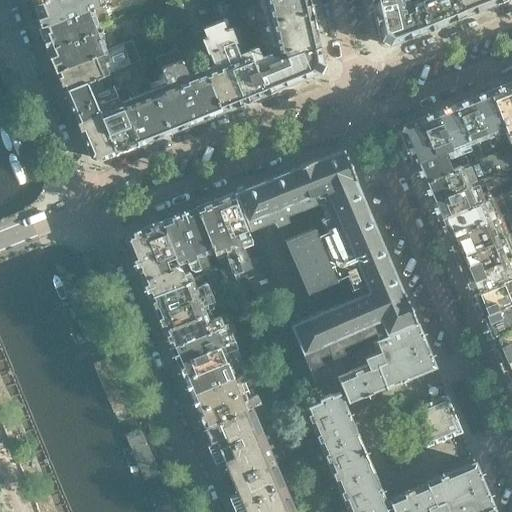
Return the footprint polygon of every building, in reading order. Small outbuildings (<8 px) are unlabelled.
[(90,6),(104,0),(42,0),(34,3),(39,16),(36,17),(39,26),(90,6)] [(311,11),(308,0),(265,0),(270,20),(311,11)] [(418,32),(409,10),(406,11),(401,0),(377,0),(370,2),(379,40),(378,41),(387,45),(387,44),(418,32)] [(463,14),(457,0),(410,0),(414,8),(409,10),(418,32),(447,20),(447,21),(463,14)] [(487,5),(485,0),(457,0),(463,14),(487,5)] [(98,28),(90,6),(39,26),(37,27),(46,49),(98,28)] [(322,63),(311,11),(270,20),(278,55),(285,53),(287,58),(277,62),(275,56),(264,61),(260,51),(249,55),(264,93),(318,71),(319,72),(323,64),(322,63)] [(240,59),(233,42),(237,41),(230,24),(226,25),(223,16),(210,21),(242,101),(264,93),(249,55),(240,59)] [(242,101),(210,21),(204,23),(208,33),(202,35),(215,68),(205,72),(220,110),(242,101)] [(107,49),(98,28),(46,49),(54,70),(107,49)] [(63,91),(64,91),(86,82),(109,73),(131,64),(123,43),(107,49),(54,70),(55,72),(63,91)] [(220,110),(205,72),(185,80),(184,77),(186,72),(177,50),(166,54),(193,121),(221,110),(220,110)] [(193,121),(166,54),(155,58),(163,80),(169,83),(170,86),(150,95),(165,132),(193,121)] [(137,144),(122,106),(109,73),(86,82),(114,153),(137,144)] [(114,153),(86,82),(64,91),(90,156),(97,159),(98,159),(114,153)] [(511,143),(511,94),(507,83),(487,90),(505,132),(510,145),(511,143)] [(505,132),(487,90),(469,97),(488,139),(505,132)] [(165,132),(150,95),(122,106),(137,144),(165,132)] [(488,139),(469,97),(452,104),(470,146),(488,139)] [(470,146),(452,104),(434,111),(451,149),(453,153),(470,146)] [(451,149),(434,111),(417,118),(433,157),(443,153),(451,149)] [(433,157),(417,118),(402,125),(401,124),(399,130),(414,165),(433,157)] [(415,321),(375,231),(366,208),(365,206),(354,180),(353,178),(354,178),(342,148),(313,160),(313,159),(290,168),(290,169),(233,192),(248,230),(272,220),(274,226),(287,221),(284,215),(319,201),(325,216),(321,218),(326,231),(316,234),(315,229),(284,242),(306,294),(312,309),(356,291),(359,298),(289,327),(306,366),(321,360),(318,354),(328,350),(330,355),(341,350),(338,344),(376,329),(378,335),(415,321)] [(451,172),(447,163),(443,153),(433,157),(414,165),(422,184),(451,172)] [(460,168),(451,172),(422,184),(429,202),(467,187),(460,168)] [(475,206),(467,187),(429,202),(437,221),(475,206)] [(248,230),(233,192),(232,192),(215,199),(242,268),(251,264),(242,243),(252,239),(248,230)] [(242,268),(215,199),(195,207),(196,207),(213,250),(215,254),(225,250),(234,271),(242,268)] [(489,221),(493,219),(489,210),(485,211),(481,203),(475,206),(437,221),(444,237),(445,237),(445,238),(489,221)] [(213,250),(196,207),(178,214),(199,267),(208,263),(204,254),(213,250)] [(199,267),(178,214),(160,221),(175,256),(177,260),(181,263),(184,262),(186,267),(192,270),(199,267)] [(175,256),(160,221),(160,220),(142,228),(160,274),(167,271),(163,260),(175,256)] [(452,256),(497,238),(489,221),(445,238),(452,256)] [(160,274),(142,228),(128,233),(127,233),(124,239),(125,240),(142,281),(160,274)] [(497,238),(452,256),(460,275),(505,257),(497,238)] [(72,255),(54,262),(85,342),(103,335),(72,255)] [(511,275),(511,274),(505,257),(460,275),(468,293),(511,275)] [(148,295),(192,277),(190,274),(183,272),(181,273),(178,266),(167,271),(160,274),(142,281),(148,295)] [(477,315),(511,301),(511,275),(468,293),(468,294),(477,315)] [(290,298),(281,276),(269,281),(279,303),(290,298)] [(155,312),(209,290),(205,281),(195,286),(192,277),(148,295),(155,312)] [(206,312),(202,304),(213,300),(209,290),(155,312),(162,329),(206,312)] [(511,326),(511,301),(477,315),(486,337),(511,326)] [(0,367),(8,386),(30,377),(0,306),(0,367)] [(170,347),(216,329),(223,326),(219,316),(209,319),(206,312),(162,329),(170,347)] [(247,333),(241,318),(236,320),(242,336),(247,333)] [(433,365),(424,343),(415,321),(378,335),(370,339),(379,362),(374,364),(373,361),(346,373),(337,376),(346,396),(347,399),(383,385),(383,386),(433,365)] [(494,356),(511,348),(511,326),(486,337),(494,356)] [(176,361),(230,340),(228,334),(219,337),(216,329),(170,347),(176,361)] [(227,359),(224,353),(234,349),(230,340),(176,361),(182,377),(227,359)] [(511,370),(511,348),(494,356),(501,374),(502,374),(511,370)] [(337,376),(346,373),(338,353),(321,360),(306,366),(319,397),(330,392),(331,395),(339,392),(341,398),(346,396),(337,376)] [(111,355),(92,362),(115,422),(134,415),(111,355)] [(189,394),(244,372),(241,365),(231,369),(227,359),(182,377),(189,394)] [(511,392),(511,370),(502,374),(510,393),(511,392)] [(241,391),(237,382),(247,379),(244,372),(189,394),(195,409),(241,391)] [(39,391),(17,399),(35,449),(57,441),(39,391)] [(202,426),(257,403),(255,396),(245,401),(241,391),(195,409),(202,426)] [(355,432),(341,398),(339,392),(331,395),(330,392),(319,397),(320,400),(303,407),(319,447),(355,432)] [(461,432),(445,395),(410,409),(425,447),(461,432)] [(274,463),(261,433),(281,425),(269,398),(257,403),(202,426),(209,442),(214,440),(231,481),(274,463)] [(139,426),(123,432),(143,480),(158,474),(139,426)] [(370,468),(355,432),(319,447),(334,483),(370,468)] [(64,451),(42,458),(60,506),(81,498),(64,451)] [(476,511),(491,506),(482,483),(473,461),(423,482),(424,484),(389,498),(394,511),(424,511),(426,511),(476,511)] [(286,511),(293,509),(274,463),(231,481),(244,511),(286,511)] [(381,511),(388,510),(370,468),(334,483),(345,511),(381,511)] [(154,511),(176,511),(164,481),(145,489),(154,511)]
